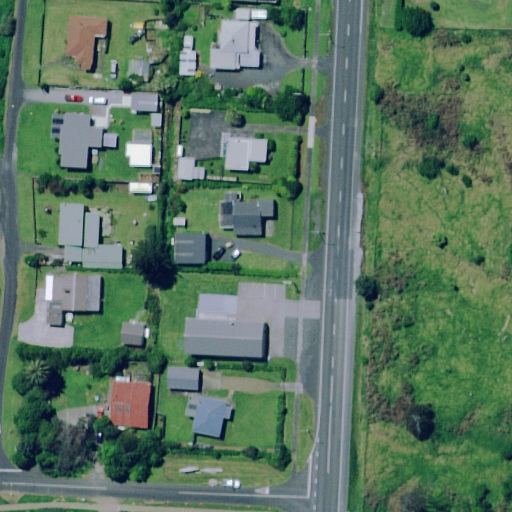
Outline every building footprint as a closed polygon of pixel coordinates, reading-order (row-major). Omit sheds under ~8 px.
[(260,51),(257,51),(259,19),(271,20),(271,11),(239,9),(239,22),(225,21),(223,44),(213,43),(211,68),(240,69),(241,66),(259,67),(260,51)] [(76,65),(93,66),(95,44),(106,45),(109,19),(68,16),(65,56),(77,57),(76,65)] [(180,77),(198,77),(199,52),(194,52),(194,37),(185,37),(185,53),(180,53),(180,77)] [(149,62),(129,61),(128,78),(148,79),(149,62)] [(94,115),(69,113),(65,157),(68,157),(67,166),(91,168),(93,146),(106,147),(107,128),(94,127),(94,115)] [(231,134),(222,134),(221,157),(227,157),(227,169),(251,170),(251,161),(266,161),(267,140),(231,139),(231,134)] [(133,157),(133,164),(150,165),(151,145),(126,144),(126,151),(126,157),(133,157)] [(196,160),(180,158),(178,179),(205,181),(206,169),(195,168),(196,160)] [(153,193),(153,184),(130,183),(130,192),(153,193)] [(274,201),(220,198),(218,228),(235,228),(234,235),(261,236),(262,216),(273,217),(274,201)] [(113,212),(108,208),(60,206),(58,245),(66,245),(66,261),(84,262),(84,267),(121,269),(122,247),(99,246),(99,236),(112,237),(113,212)] [(187,212),(175,212),(175,225),(187,225),(187,212)] [(206,234),(177,233),(176,263),(205,264),(206,234)] [(100,312),(101,275),(46,273),(45,301),(47,301),(46,325),(63,325),(64,310),(100,312)] [(267,322),(194,319),(192,354),(266,357),(267,322)] [(145,325),(125,324),(123,343),(144,345),(145,325)] [(198,369),(168,368),(167,388),(197,390),(198,369)] [(131,382),(131,379),(117,378),(116,382),(114,382),(112,426),(148,427),(149,383),(131,382)] [(223,418),(230,419),(231,406),(227,406),(227,400),(188,396),(186,416),(196,417),(194,433),(221,436),(223,418)]
